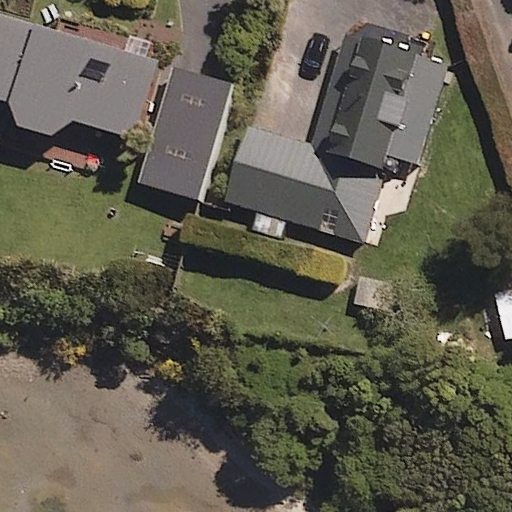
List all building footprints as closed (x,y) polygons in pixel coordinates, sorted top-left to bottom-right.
[(157,65),(0,16),(0,101),(14,105),(8,125),(61,141),(67,120),(134,141),(157,65)] [(225,202),(257,212),(250,233),(280,242),(286,221),(364,244),(390,158),(418,166),(450,60),(349,29),(314,147),(248,127),(225,202)] [(230,86),(175,71),(143,185),(198,200),(230,86)] [(393,281),(362,273),(353,305),(385,313),(393,281)] [(511,290),(499,292),(504,340),(511,339),(511,290)]
